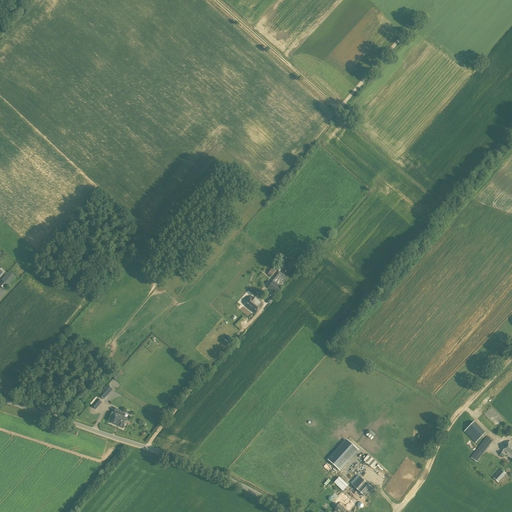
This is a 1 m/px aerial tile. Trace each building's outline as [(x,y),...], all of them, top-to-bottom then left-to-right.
[(273,266),(267,274),(271,277),(276,269),(273,266)] [(1,280),(2,281),(0,283),(0,286),(3,289),(6,285),(8,286),(16,277),(9,271),(1,280)] [(268,288),(276,294),(288,278),(279,272),(268,288)] [(245,305),(255,313),(262,305),(252,296),(245,305)] [(112,389),(108,385),(102,392),(106,396),(112,389)] [(101,402),(96,397),(90,404),(96,410),(101,402)] [(111,423),(123,428),(127,419),(121,417),(123,412),(115,409),(113,412),(115,413),(111,423)] [(464,432),(475,443),(485,433),(474,421),(464,432)] [(369,430),(365,435),(370,439),(375,434),(369,430)] [(471,458),(477,462),(493,441),(487,436),(471,458)] [(357,449),(347,439),(329,459),(338,468),(346,458),(348,459),(357,449)] [(511,442),(510,441),(500,455),(504,458),(506,455),(511,459),(511,442)] [(371,468),(376,462),(367,454),(362,460),(371,468)] [(501,470),(500,472),(494,478),(499,483),(506,474),(501,470)] [(342,491),(347,485),(338,476),(332,482),(342,491)] [(365,497),(372,489),(360,476),(352,484),(365,497)] [(344,511),(346,510),(353,502),(343,493),(335,502),(335,503),(334,504),(337,506),(335,508),(338,511),(344,511)]
